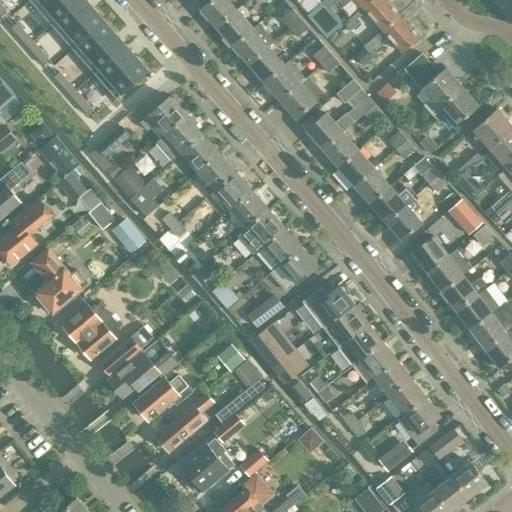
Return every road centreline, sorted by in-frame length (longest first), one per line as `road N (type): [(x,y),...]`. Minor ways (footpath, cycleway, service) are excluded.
road 1 (residential): [(140,0),(365,262),(511,454)]
road 2 (residential): [(79,459),(0,367)]
